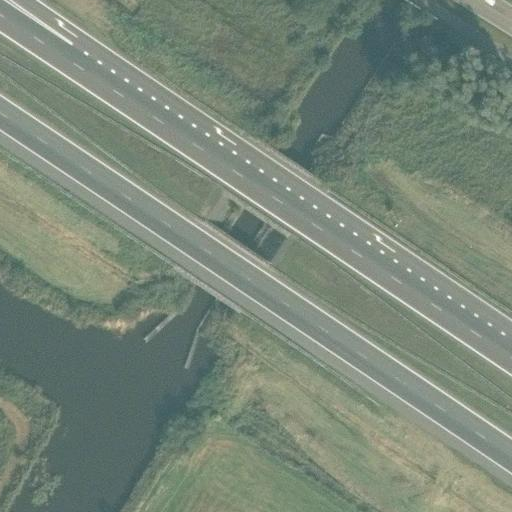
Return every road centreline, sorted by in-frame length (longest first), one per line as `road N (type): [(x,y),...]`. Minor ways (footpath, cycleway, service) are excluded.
road 1 (motorway): [(0,114),(511,462)]
road 2 (motorway): [(511,359),(63,54)]
